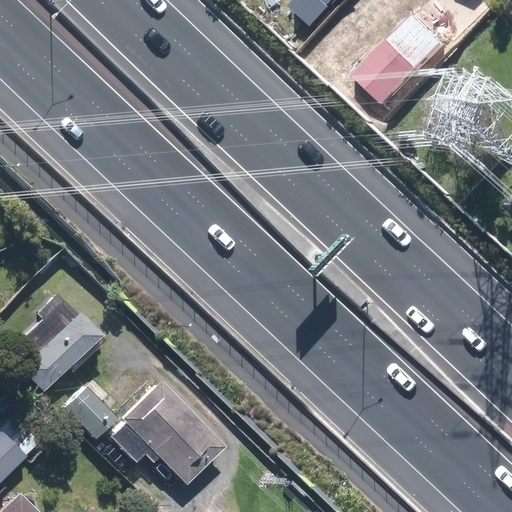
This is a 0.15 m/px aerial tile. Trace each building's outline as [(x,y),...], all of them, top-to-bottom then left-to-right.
[(333,0),(290,0),(286,4),(309,26),(333,0)] [(446,42),(415,14),(363,74),(394,102),(446,42)] [(42,316),(3,354),(40,393),(102,333),(61,290),(38,312),(42,316)] [(155,380),(117,419),(184,484),(222,446),(155,380)] [(79,384),(59,405),(93,439),(114,418),(79,384)] [(0,483),(41,440),(12,413),(0,425),(0,483)] [(38,511),(18,491),(0,508),(0,511),(38,511)]
